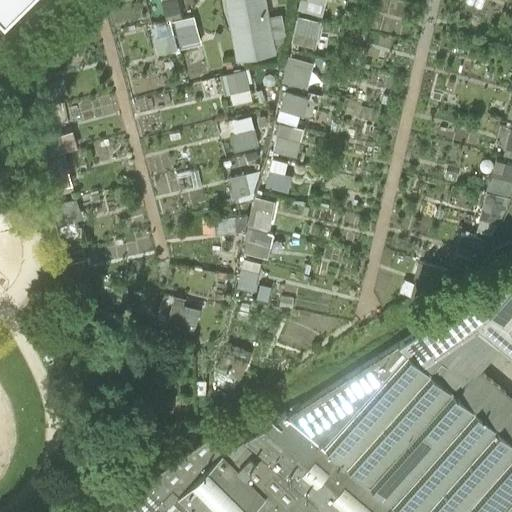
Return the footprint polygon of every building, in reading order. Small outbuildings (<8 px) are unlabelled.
[(0,0),(0,11),(6,17),(23,0),(0,0)] [(149,0),(162,52),(202,42),(191,0),(149,0)] [(232,0),(241,57),(281,51),(273,0),(232,0)] [(305,0),(305,8),(331,10),(331,0),(305,0)] [(302,9),(300,33),(323,35),(325,11),(302,9)] [(287,77),(313,84),(320,58),(294,51),(287,77)] [(250,67),(227,70),(231,101),(255,98),(250,67)] [(282,116),(306,122),(312,100),(320,102),(324,89),(290,81),(282,116)] [(255,113),(231,119),(238,148),(262,142),(255,113)] [(277,149),(299,153),(305,122),(283,118),(277,149)] [(501,233),(511,206),(511,131),(475,223),(501,233)] [(271,187),(293,188),(294,157),(273,156),(271,187)] [(234,199),(262,195),(258,169),(231,173),(234,199)] [(275,225),(279,196),(257,193),(254,223),(275,225)] [(511,265),(398,340),(421,360),(476,323),(499,343),(511,354),(511,265)] [(199,326),(203,303),(175,299),(172,322),(199,326)] [(511,398),(477,368),(499,343),(476,323),(421,360),(511,440),(511,398)] [(398,340),(288,411),(391,503),(401,511),(501,511),(511,500),(511,440),(421,360),(398,340)] [(383,511),(391,503),(288,411),(284,409),(223,450),(220,447),(218,449),(219,450),(156,511),(155,511),(154,510),(152,511),(383,511)] [(152,511),(154,510),(155,511),(156,511),(219,450),(218,449),(220,447),(208,435),(98,511),(152,511)]
